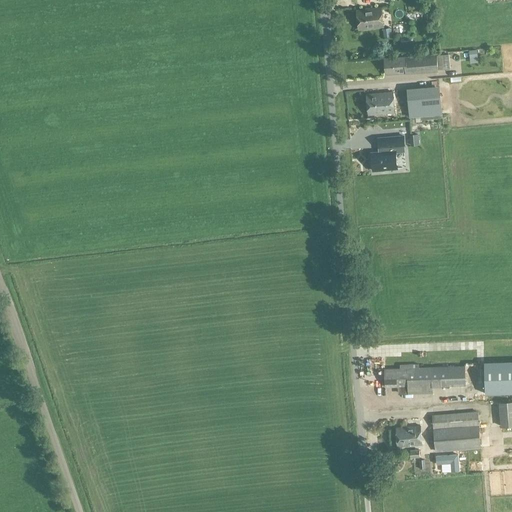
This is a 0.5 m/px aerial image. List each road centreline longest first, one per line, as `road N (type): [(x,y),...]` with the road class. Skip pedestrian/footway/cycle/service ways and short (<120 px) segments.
road 1 (unclassified): [(370,511),(321,0)]
road 2 (unclassified): [(78,511),(0,281)]
